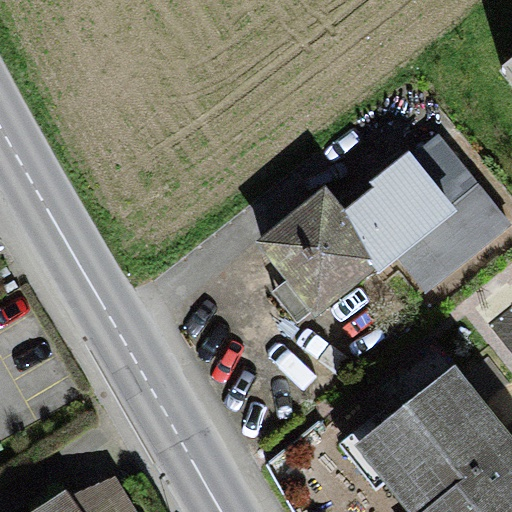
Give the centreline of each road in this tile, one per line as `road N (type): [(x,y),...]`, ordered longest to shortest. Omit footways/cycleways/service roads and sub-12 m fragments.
road 1 (secondary): [(31,167),(222,511)]
road 2 (unknown): [(326,166),(168,305),(123,334)]
